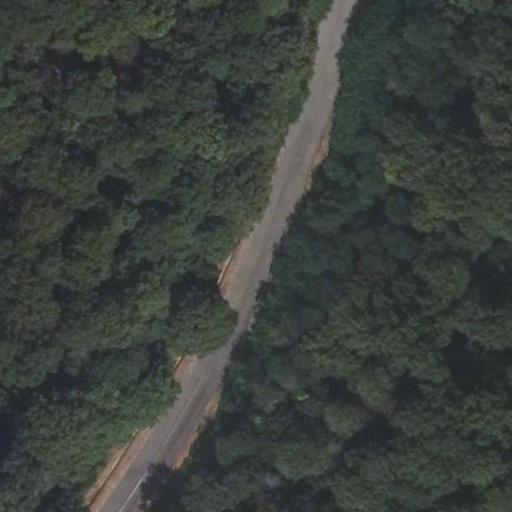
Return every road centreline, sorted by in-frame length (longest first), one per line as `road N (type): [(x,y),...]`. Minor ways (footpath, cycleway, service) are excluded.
road 1 (unclassified): [(108,511),(159,444),(268,221),(336,0)]
road 2 (track): [(511,24),(386,0)]
